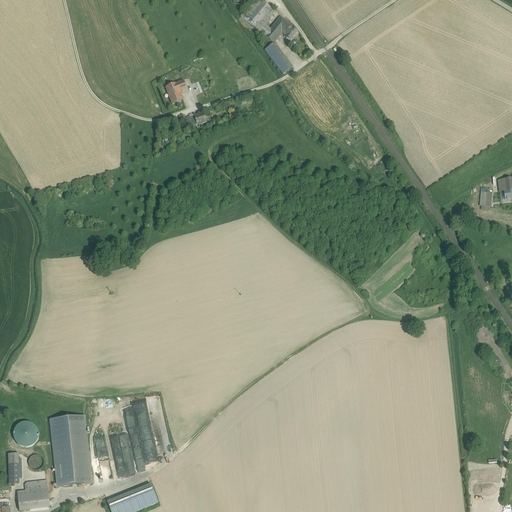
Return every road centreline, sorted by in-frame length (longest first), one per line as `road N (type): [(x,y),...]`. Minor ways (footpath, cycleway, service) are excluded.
road 1 (track): [(396,0),(271,84),(163,120),(101,106),(85,90),(61,0)]
road 2 (track): [(175,116),(261,213),(379,316),(422,320),(492,285)]
road 3 (track): [(379,316),(317,338),(246,388),(171,457)]
road 4 (track): [(444,312),(466,511)]
